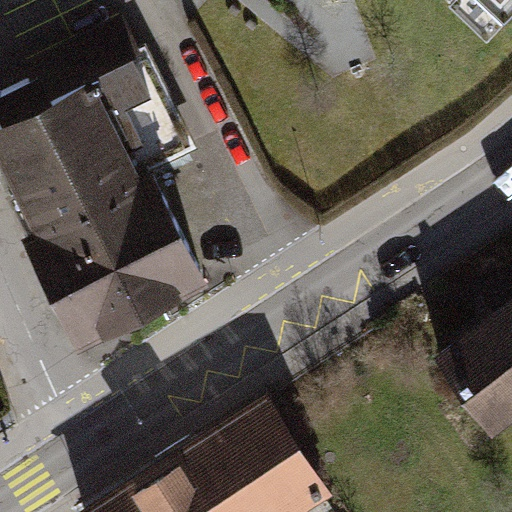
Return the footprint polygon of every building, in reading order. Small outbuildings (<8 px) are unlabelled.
[(511,0),(455,0),(447,9),(488,45),(511,18),(511,0)] [(0,154),(3,160),(105,110),(146,89),(130,58),(138,54),(120,17),(48,52),(57,69),(0,96),(0,107),(7,122),(0,125),(0,154)] [(105,110),(3,160),(36,227),(138,177),(105,110)] [(36,227),(26,232),(75,331),(201,269),(152,170),(138,177),(36,227)] [(490,420),(511,403),(511,296),(439,351),(490,420)] [(289,511),(324,491),(266,399),(87,511),(289,511)]
